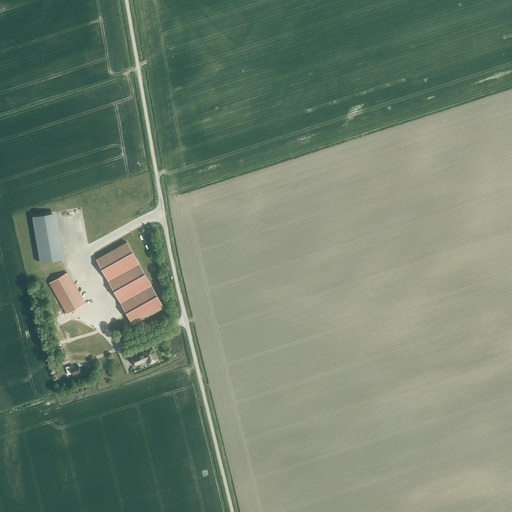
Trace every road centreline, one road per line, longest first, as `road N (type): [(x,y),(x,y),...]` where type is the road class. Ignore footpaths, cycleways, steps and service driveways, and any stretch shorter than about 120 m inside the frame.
road 1 (unclassified): [(232,511),(172,263),(125,0)]
road 2 (unknown): [(162,207),(92,253),(112,319)]
